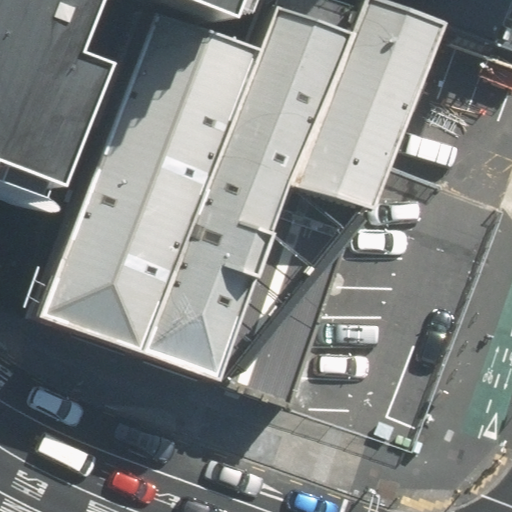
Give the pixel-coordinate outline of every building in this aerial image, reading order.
[(0,0),(0,184),(27,195),(75,68),(47,57),(68,0),(137,0),(198,23),(206,0),(0,0)] [(511,0),(380,0),(511,48),(511,0)] [(333,37),(276,188),(356,218),(427,31),(347,1),(333,37)] [(140,14),(28,318),(205,383),(276,188),(333,37),(260,10),(244,52),(140,14)] [(276,188),(205,383),(283,411),(356,218),(276,188)]
